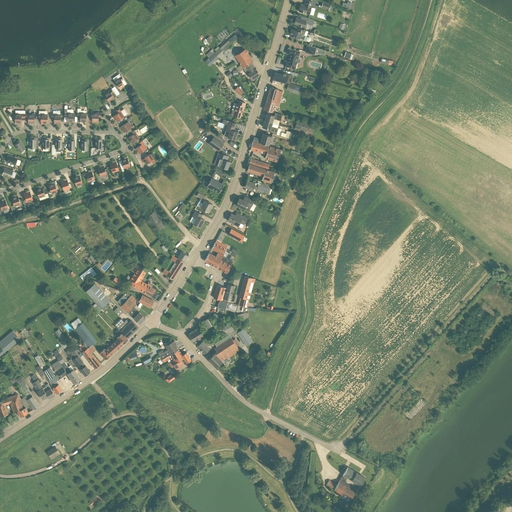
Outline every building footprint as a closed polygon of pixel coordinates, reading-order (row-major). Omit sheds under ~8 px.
[(313,2),(311,1),(305,0),(304,5),(301,4),(299,11),(310,15),(312,7),(311,7),(313,2)] [(302,16),(301,19),(296,17),(294,24),(304,27),(305,23),(308,24),(313,26),(314,20),(302,16)] [(290,35),(304,40),(306,36),(304,35),(306,30),(296,27),(295,30),(292,29),(290,35)] [(205,61),(210,66),(238,40),(235,34),(215,52),(212,49),(206,55),(208,58),(205,61)] [(317,48),(307,45),(305,53),(315,55),(315,54),(317,48)] [(247,74),(248,73),(252,79),(260,74),(256,68),(255,69),(251,62),(253,61),(245,49),(235,55),(243,68),(247,74)] [(300,52),(293,50),(288,49),(287,53),(290,54),(288,61),(285,60),(284,65),(296,69),(297,63),(299,63),(300,62),(301,62),(301,60),(300,59),(299,59),(298,58),(300,52)] [(234,62),(227,66),(230,71),(237,67),(234,62)] [(273,79),(274,79),(286,83),(289,74),(281,72),(281,74),(279,74),(275,72),(274,72),(273,79)] [(124,79),(122,77),(122,76),(114,81),(120,90),(122,89),(121,87),(125,85),(122,81),(124,79)] [(304,89),(288,84),(286,89),(290,90),(289,91),(301,95),(304,89)] [(114,86),(111,89),(112,89),(104,94),(110,103),(112,102),(111,101),(115,98),(114,98),(116,96),(116,95),(119,93),(114,86)] [(238,86),(234,90),(240,95),(244,91),(238,86)] [(279,89),(275,88),(271,87),(264,109),(273,112),(275,105),(279,106),(283,92),(279,91),(279,89)] [(235,111),(233,110),(231,115),(240,117),(242,112),(242,110),(243,109),(244,109),(246,103),(239,101),(238,104),(237,103),(235,111)] [(73,111),(73,113),(67,113),(67,109),(65,109),(65,113),(64,113),(64,116),(67,116),(67,123),(67,122),(73,122),(73,111)] [(127,114),(124,109),(121,111),(119,109),(116,111),(118,113),(112,117),(113,116),(117,121),(127,114)] [(53,110),(53,114),(51,114),(51,118),(54,118),(54,125),(56,125),(56,123),(60,123),(60,114),(60,110),(53,110)] [(43,124),(43,123),(47,123),(47,113),(47,111),(39,111),(39,114),(38,114),(38,118),(41,118),(41,124),(43,124)] [(86,111),(86,113),(77,113),(77,114),(77,115),(77,116),(80,116),(80,123),(80,122),(86,122),(86,111)] [(265,120),(278,124),(279,120),(280,120),(282,114),(275,112),(274,116),(267,113),(265,120)] [(101,113),(96,113),(92,113),(92,122),(96,122),(96,123),(98,123),(98,116),(101,116),(101,113)] [(228,120),(224,119),(222,123),(227,125),(225,130),(228,131),(227,137),(235,140),(238,132),(233,131),(236,123),(228,120)] [(281,129),(277,128),(278,124),(265,120),(263,127),(270,129),(269,131),(279,135),(280,132),(281,129)] [(313,125),(297,120),(295,127),(311,132),(313,125)] [(132,126),(128,121),(128,122),(120,127),(120,128),(121,127),(124,132),(125,131),(127,134),(132,130),(130,128),(132,126)] [(132,142),(133,142),(134,144),(139,140),(138,138),(139,137),(134,130),(132,131),(134,134),(127,138),(128,137),(132,142)] [(268,134),(263,133),(260,142),(269,145),(271,136),(268,134)] [(208,143),(218,151),(224,143),(213,136),(208,143)] [(91,139),(91,148),(102,148),(102,147),(102,139),(101,139),(101,137),(98,137),(98,139),(91,139)] [(20,141),(19,140),(16,142),(17,143),(14,145),(15,145),(20,152),(25,148),(20,141)] [(139,153),(147,148),(141,140),(139,142),(140,145),(135,149),(136,148),(139,153)] [(276,162),(280,149),(253,141),(250,150),(253,151),(266,154),(265,159),(276,162)] [(147,164),(151,161),(152,163),(156,160),(151,153),(142,159),(143,161),(144,160),(147,164)] [(228,156),(223,154),(218,153),(214,164),(227,169),(230,161),(226,160),(228,156)] [(15,165),(15,164),(17,158),(9,156),(9,155),(9,156),(7,155),(6,158),(8,159),(7,162),(15,164),(15,165)] [(130,166),(130,164),(127,156),(124,157),(124,158),(121,159),(124,168),(130,166)] [(269,164),(255,160),(251,158),(249,164),(254,165),(268,169),(269,164)] [(119,170),(117,164),(115,160),(112,161),(113,162),(110,163),(113,172),(119,170)] [(100,167),(98,168),(101,176),(107,174),(103,164),(100,165),(100,167)] [(254,165),(250,164),(249,164),(247,171),(263,176),(261,180),(263,180),(263,182),(271,185),(270,184),(274,171),(268,169),(254,165)] [(4,168),(3,167),(2,171),(3,171),(2,174),(3,174),(10,177),(11,177),(13,170),(13,171),(5,168),(5,167),(4,168)] [(88,172),(86,173),(89,181),(95,179),(91,169),(88,171),(88,172)] [(76,176),(73,177),(76,186),(82,184),(79,174),(76,175),(76,176)] [(64,180),(61,181),(64,190),(70,188),(67,178),(63,179),(64,180)] [(223,185),(219,183),(211,178),(206,186),(219,193),(223,185)] [(255,183),(252,182),(247,180),(245,187),(248,188),(248,189),(252,191),(253,188),(256,189),(256,190),(270,195),(272,188),(271,188),(271,185),(263,182),(262,182),(262,184),(258,183),(257,186),(254,185),(255,183)] [(51,184),(48,185),(51,193),(57,191),(54,181),(51,182),(51,184)] [(39,188),(36,189),(39,198),(45,195),(42,186),(39,187),(39,188)] [(27,192),(24,193),(27,202),(33,200),(29,190),(26,191),(27,192)] [(204,200),(206,196),(198,192),(196,196),(201,198),(199,201),(197,205),(209,211),(213,204),(204,200)] [(14,197),(12,198),(15,206),(21,204),(17,194),(14,195),(14,197)] [(237,205),(248,211),(254,200),(245,196),(243,199),(239,198),(237,201),(238,202),(237,205)] [(2,201),(0,201),(0,203),(2,210),(8,208),(5,198),(2,199),(2,201)] [(266,200),(261,198),(259,203),(269,206),(270,202),(266,200)] [(147,215),(156,231),(164,226),(155,210),(147,215)] [(202,215),(198,212),(195,210),(189,221),(200,227),(204,220),(200,218),(202,215)] [(228,220),(238,226),(240,222),(244,224),(247,218),(236,212),(235,215),(231,213),(228,220)] [(241,242),(245,236),(231,228),(228,235),(241,242)] [(217,240),(221,242),(226,233),(222,231),(217,240)] [(227,246),(221,242),(216,240),(215,242),(212,248),(218,252),(215,257),(209,253),(204,261),(217,268),(219,263),(223,256),(227,246)] [(173,255),(173,256),(184,262),(188,255),(181,251),(177,257),(173,255)] [(173,279),(184,262),(173,256),(170,259),(174,262),(168,271),(165,268),(162,272),(173,279)] [(222,270),(228,259),(223,256),(219,263),(217,268),(222,270)] [(227,273),(233,262),(228,259),(222,270),(227,273)] [(147,269),(142,266),(144,263),(138,260),(136,263),(134,261),(130,268),(132,270),(134,272),(134,273),(135,272),(143,277),(147,269)] [(83,280),(91,274),(88,270),(80,276),(83,280)] [(141,280),(143,277),(135,272),(134,273),(134,272),(128,282),(143,291),(147,284),(141,280)] [(115,276),(112,281),(119,286),(122,282),(115,276)] [(252,278),(250,277),(245,276),(239,297),(241,297),(238,305),(244,307),(252,278)] [(95,282),(86,291),(101,307),(110,299),(95,282)] [(150,296),(155,289),(147,284),(143,291),(150,296)] [(230,302),(234,285),(228,284),(227,288),(224,298),(223,300),(230,302)] [(224,298),(227,288),(218,285),(214,297),(220,299),(219,302),(217,308),(225,310),(228,302),(222,301),(223,298),(224,298)] [(121,305),(136,320),(140,323),(145,318),(139,311),(138,312),(133,307),(139,301),(140,302),(150,307),(154,301),(142,295),(140,299),(138,297),(136,299),(131,294),(121,305)] [(95,303),(90,308),(96,314),(101,310),(95,303)] [(92,344),(97,340),(78,317),(71,323),(89,346),(92,344)] [(210,317),(201,322),(205,330),(214,325),(210,317)] [(131,320),(129,322),(126,319),(124,321),(127,324),(134,331),(138,327),(131,320)] [(134,331),(127,324),(124,321),(118,327),(127,338),(134,331)] [(230,321),(216,329),(221,338),(235,330),(230,321)] [(128,339),(127,338),(118,327),(117,327),(119,329),(115,332),(118,335),(116,337),(117,338),(115,340),(120,346),(128,339)] [(203,335),(199,328),(189,334),(192,341),(193,341),(195,344),(203,339),(201,336),(203,335)] [(254,343),(250,338),(244,328),(237,332),(246,345),(248,347),(254,343)] [(55,332),(62,341),(66,338),(59,329),(55,332)] [(0,355),(20,339),(12,330),(0,340),(0,346),(1,347),(0,348),(0,355)] [(214,348),(231,337),(229,334),(210,345),(214,349),(214,348)] [(216,367),(219,363),(223,360),(240,350),(231,337),(214,348),(214,349),(217,351),(216,352),(208,359),(216,367)] [(106,359),(120,346),(115,340),(105,349),(104,348),(99,352),(106,359)] [(163,359),(179,349),(174,340),(166,345),(168,349),(163,352),(162,350),(158,353),(162,359),(163,359)] [(197,346),(204,354),(211,348),(203,340),(201,342),(197,346)] [(92,352),(88,347),(87,347),(84,343),(79,347),(95,368),(101,364),(92,353),(92,352)] [(90,372),(85,365),(72,347),(66,352),(71,358),(69,360),(73,366),(76,366),(77,365),(85,376),(90,372)] [(53,352),(59,361),(67,373),(74,383),(80,379),(73,369),(71,371),(64,361),(57,349),(53,352)] [(174,360),(182,355),(179,349),(163,359),(165,361),(170,358),(171,361),(168,362),(169,363),(174,360)] [(132,353),(132,354),(129,356),(131,361),(138,358),(136,350),(132,353)] [(181,359),(184,364),(191,360),(186,352),(182,355),(174,360),(176,363),(181,359)] [(35,358),(40,367),(44,365),(39,356),(35,358)] [(184,364),(181,359),(176,363),(174,360),(169,363),(171,367),(174,365),(176,369),(184,364)] [(52,365),(58,374),(60,378),(67,373),(59,361),(52,365)] [(36,367),(42,378),(45,376),(39,365),(36,367)] [(56,381),(60,379),(56,373),(48,378),(49,380),(57,393),(62,390),(58,384),(56,381)] [(169,382),(175,378),(172,374),(171,375),(170,374),(167,377),(168,378),(165,380),(169,382)] [(45,391),(43,387),(37,379),(37,380),(33,382),(32,383),(42,399),(48,396),(45,391)] [(27,388),(28,387),(23,380),(18,384),(20,387),(19,387),(31,404),(33,408),(34,409),(39,405),(36,401),(27,388)] [(55,394),(52,390),(48,383),(45,385),(43,387),(45,391),(48,396),(49,398),(55,394)] [(20,417),(28,412),(21,398),(18,393),(7,397),(9,403),(13,412),(17,411),(20,417)] [(0,415),(0,417),(1,417),(7,414),(8,414),(5,404),(9,403),(7,397),(0,399),(0,415)] [(50,456),(52,458),(60,453),(57,449),(55,450),(54,448),(47,452),(50,456)] [(356,492),(362,482),(365,478),(356,472),(348,467),(339,481),(355,491),(355,492),(356,492)] [(355,491),(339,481),(337,485),(329,480),(326,485),(331,487),(350,499),(355,491)] [(88,503),(91,506),(94,503),(97,500),(95,497),(92,500),(88,503)]
